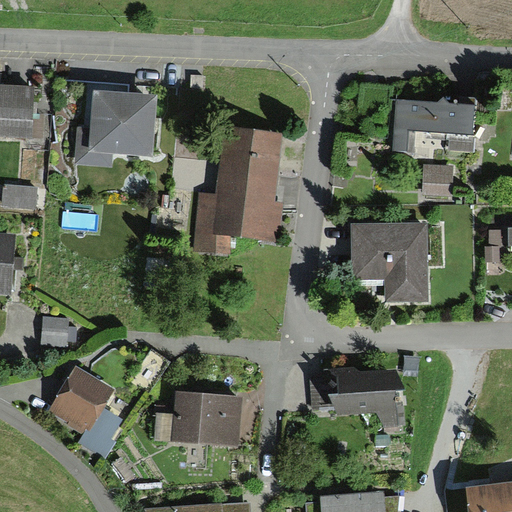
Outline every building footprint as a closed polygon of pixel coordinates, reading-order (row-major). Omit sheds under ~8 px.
[(0,138),(32,139),(33,87),(0,85),(0,138)] [(113,152),(153,155),(157,94),(130,93),(93,90),(90,130),(76,129),(74,164),(112,166),(113,152)] [(426,137),(449,138),(448,150),(474,151),(476,105),(447,103),(443,98),(439,103),(398,101),(395,148),(413,149),(414,131),(427,132),(426,137)] [(232,235),(278,241),(282,201),(276,201),(284,134),(222,127),(215,193),(202,192),(195,251),(229,255),(232,235)] [(421,193),(452,194),(453,165),(422,164),(421,193)] [(3,206),(36,209),(37,189),(5,185),(3,206)] [(385,301),(429,300),(428,223),(351,224),(351,286),(385,285),(385,301)] [(0,293),(10,294),(15,233),(0,231),(0,293)] [(146,277),(178,278),(179,260),(147,258),(146,277)] [(42,349),(68,349),(69,317),(43,316),(42,349)] [(170,362),(151,350),(132,381),(150,393),(170,362)] [(314,390),(316,415),(374,409),(375,426),(396,424),(390,363),(333,368),(335,388),(314,390)] [(105,461),(117,440),(112,437),(123,419),(106,408),(117,389),(75,365),(49,410),(67,421),(65,425),(81,435),(76,444),(105,461)] [(157,439),(239,443),(241,396),(177,392),(176,415),(159,415),(157,439)] [(511,511),(511,480),(469,485),(471,511),(511,511)] [(397,511),(399,497),(383,498),(383,491),(321,496),(321,501),(305,502),(305,511),(397,511)] [(148,511),(250,511),(250,503),(147,509),(148,511)]
